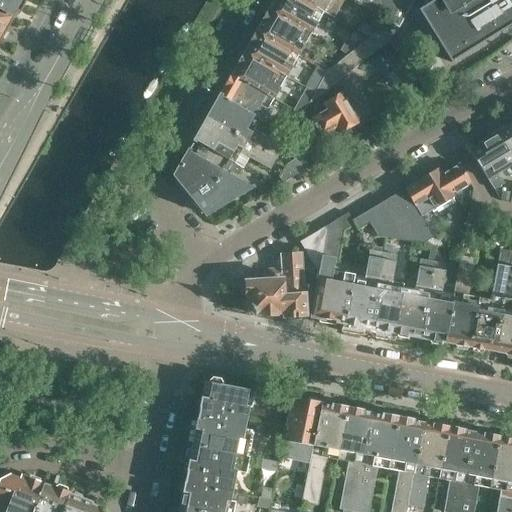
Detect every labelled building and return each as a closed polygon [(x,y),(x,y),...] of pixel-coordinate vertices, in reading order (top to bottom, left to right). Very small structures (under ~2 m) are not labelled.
[(0,0),(0,9),(14,17),(18,10),(21,12),(27,0),(0,0)] [(305,0),(274,0),(270,9),(311,33),(317,23),(323,12),(324,11),(305,0)] [(305,0),(324,11),(333,15),(342,0),(305,0)] [(355,0),(360,3),(391,21),(388,23),(389,23),(398,28),(413,2),(414,0),(396,0),(395,2),(390,0),(355,0)] [(511,0),(433,0),(418,10),(450,63),(511,24),(511,0)] [(0,41),(14,17),(0,9),(0,41)] [(270,9),(257,30),(299,54),(305,44),(311,33),(270,9)] [(364,23),(357,30),(369,37),(377,31),(364,23)] [(315,92),(309,102),(390,39),(381,28),(377,31),(369,37),(355,48),(348,54),(327,71),(315,92)] [(257,30),(245,52),(287,76),(293,66),(292,66),(298,55),(299,56),(299,54),(257,30)] [(348,54),(355,48),(347,42),(340,48),(348,54)] [(245,52),(232,74),(274,98),(280,88),(287,76),(245,52)] [(389,52),(379,60),(404,91),(414,84),(389,52)] [(316,57),(313,63),(320,66),(323,61),(316,57)] [(232,74),(221,93),(223,95),(222,96),(255,115),(254,116),(259,119),(262,120),(274,98),(232,74)] [(302,115),(309,102),(315,92),(308,88),(295,111),(302,115)] [(221,93),(208,116),(249,139),(278,155),(283,145),(254,129),(259,119),(254,116),(255,115),(222,96),(223,95),(221,93)] [(324,108),(311,117),(322,136),(337,127),(341,133),(358,123),(340,93),(321,104),(324,108)] [(208,116),(195,139),(236,161),(241,152),(270,168),(278,155),(249,139),(208,116)] [(280,123),(271,118),(268,123),(277,129),(280,123)] [(511,121),(496,131),(511,157),(511,121)] [(478,144),(469,149),(492,189),(502,184),(496,174),(511,165),(511,157),(496,131),(477,142),(478,144)] [(189,151),(175,175),(190,194),(226,172),(233,159),(195,139),(189,151)] [(297,173),(308,166),(301,154),(284,165),(297,173)] [(418,180),(419,182),(423,189),(422,189),(434,209),(456,196),(454,193),(471,183),(459,164),(442,174),(439,168),(418,180)] [(297,173),(286,166),(273,181),(279,184),(297,173)] [(190,194),(206,214),(252,187),(226,172),(190,194)] [(405,188),(352,220),(355,224),(355,225),(358,229),(369,222),(377,235),(423,243),(434,236),(430,230),(440,223),(432,210),(434,209),(427,198),(424,200),(420,194),(411,199),(405,188)] [(510,202),(511,193),(511,191),(502,190),(500,200),(510,202)] [(318,272),(311,315),(310,316),(319,318),(318,322),(335,325),(336,321),(344,323),(343,327),(345,327),(353,284),(352,284),(354,275),(333,270),(335,258),(338,259),(343,232),(355,225),(355,224),(352,220),(347,213),(324,227),(327,231),(322,255),(318,272)] [(300,241),(308,254),(318,272),(322,255),(327,231),(324,227),(300,241)] [(452,301),(445,341),(454,343),(457,347),(465,349),(469,345),(470,346),(478,305),(479,297),(468,295),(475,258),(469,257),(473,236),(464,235),(460,255),(453,293),(452,301)] [(478,305),(470,346),(471,346),(473,350),(482,352),(485,348),(495,350),(503,310),(511,267),(511,260),(511,246),(502,245),(500,258),(498,258),(497,264),(491,300),(479,297),(478,305)] [(435,261),(420,337),(428,338),(432,343),(440,344),(444,341),(445,341),(452,301),(453,293),(442,291),(447,263),(443,262),(446,248),(438,247),(435,261)] [(353,284),(345,327),(360,329),(361,326),(369,327),(378,282),(383,252),(370,249),(364,280),(355,278),(353,284)] [(369,327),(378,329),(377,333),(394,336),(401,293),(403,284),(393,282),(397,254),(383,252),(378,282),(369,327)] [(270,269),(270,277),(270,279),(247,280),(247,281),(244,281),(241,284),(241,292),(245,295),(248,294),(249,309),(254,314),(262,314),(263,314),(277,314),(277,313),(284,313),(284,316),(286,315),(290,320),(300,319),(304,314),(306,314),(311,315),(318,272),(308,254),(302,255),(281,256),(282,269),(270,269)] [(401,293),(394,336),(406,338),(411,335),(420,337),(435,261),(420,258),(413,296),(401,293)] [(503,310),(495,350),(505,352),(507,357),(511,357),(511,260),(511,267),(503,310)] [(201,396),(197,419),(221,423),(223,411),(247,416),(250,403),(253,391),(223,385),(224,381),(221,378),(213,377),(210,379),(209,382),(205,381),(202,396),(201,396)] [(288,423),(285,440),(296,443),(294,452),(311,456),(313,445),(321,404),(317,399),(311,398),(305,402),(296,400),(294,411),(290,410),(287,423),(288,423)] [(284,406),(268,404),(265,420),(281,423),(284,406)] [(313,445),(311,456),(301,501),(318,504),(326,457),(337,459),(346,409),(345,409),(343,405),(337,404),(333,406),(322,404),(321,404),(313,445)] [(346,409),(337,459),(348,461),(339,508),(343,509),(342,511),(353,511),(372,414),(362,412),(360,408),(352,406),(349,409),(346,409)] [(192,441),(191,445),(235,454),(244,456),(247,439),(243,438),(247,416),(223,411),(221,423),(197,419),(195,426),(192,429),(190,439),(192,441)] [(372,414),(353,511),(368,511),(377,467),(388,469),(398,419),(396,418),(394,414),(387,413),(383,416),(372,414)] [(398,419),(388,469),(398,470),(390,511),(406,511),(408,505),(423,423),(412,421),(410,417),(403,416),(399,419),(398,419)] [(281,424),(269,422),(267,434),(278,436),(281,424)] [(422,508),(428,476),(440,478),(449,429),(423,423),(408,505),(422,508)] [(449,429),(440,478),(449,480),(443,511),(444,511),(459,511),(474,433),(449,429)] [(474,433),(459,511),(473,511),(479,486),(491,488),(500,438),(474,433)] [(500,438),(491,488),(500,490),(495,511),(511,511),(511,439),(511,437),(504,435),(501,438),(500,438)] [(186,470),(187,470),(210,475),(208,487),(232,492),(237,470),(241,471),(244,456),(235,454),(191,445),(191,447),(187,450),(186,458),(188,463),(186,470)] [(182,491),(183,492),(180,508),(200,511),(232,511),(235,502),(230,500),(232,492),(208,487),(210,475),(187,470),(182,491)] [(0,511),(1,511),(32,511),(43,484),(23,475),(21,479),(10,474),(1,479),(0,481),(0,511)] [(43,484),(32,511),(61,511),(69,494),(68,493),(67,487),(59,484),(53,487),(44,483),(43,484)] [(272,491),(262,489),(260,497),(270,499),(272,491)] [(69,494),(61,511),(88,511),(91,504),(90,504),(90,503),(82,499),(81,495),(74,493),(70,494),(69,494)]
